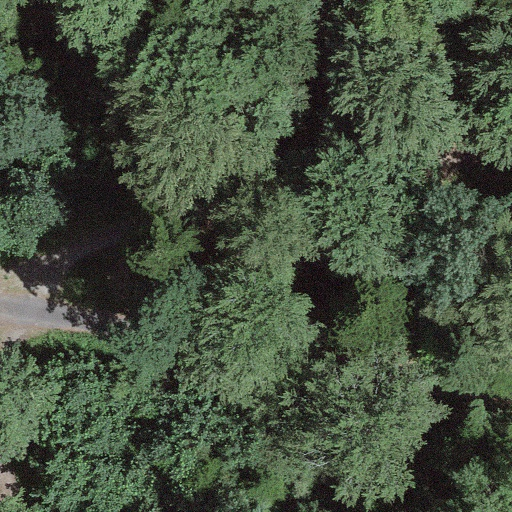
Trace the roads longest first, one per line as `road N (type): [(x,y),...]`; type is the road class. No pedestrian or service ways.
road 1 (track): [(0,287),(93,240),(458,158),(511,136)]
road 2 (track): [(0,298),(452,387),(511,388)]
